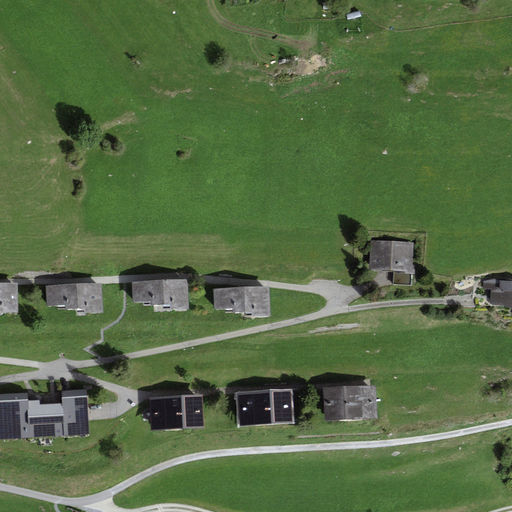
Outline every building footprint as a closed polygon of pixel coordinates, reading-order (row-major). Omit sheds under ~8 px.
[(413,243),(371,240),(369,269),(412,271),(413,243)] [(505,306),(511,309),(511,279),(492,279),(483,282),(483,289),(490,290),(490,305),(505,306)] [(189,310),(189,305),(188,300),(188,281),(132,282),(133,302),(151,302),(151,306),(169,305),(170,311),(189,310)] [(0,313),(18,313),(18,307),(18,303),(17,283),(0,283),(0,313)] [(103,313),(103,308),(102,303),(102,284),(46,285),(47,305),(65,305),(65,309),(84,309),(84,314),(103,313)] [(270,317),(270,310),(270,307),(269,287),(213,289),(214,310),(233,309),(233,312),(252,311),(253,318),(270,317)] [(376,386),(322,388),(324,421),(377,419),(376,386)] [(89,435),(87,390),(62,391),(62,403),(40,404),(39,400),(28,400),(27,393),(0,394),(0,438),(29,438),(64,436),(89,435)] [(293,390),(236,393),(238,426),(295,423),(293,390)] [(149,398),(151,431),(204,428),(203,396),(149,398)]
